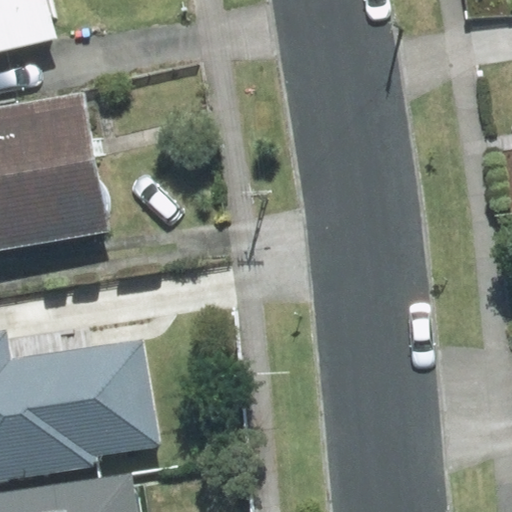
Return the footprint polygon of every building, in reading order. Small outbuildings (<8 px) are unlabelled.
[(0,0),(0,54),(65,40),(55,0),(0,0)] [(177,0),(142,0),(144,14),(179,12),(177,0)] [(0,254),(120,231),(94,96),(0,114),(0,254)] [(169,448),(155,341),(21,358),(18,332),(0,333),(0,486),(107,472),(105,457),(169,448)] [(145,511),(139,474),(0,497),(0,511),(145,511)]
